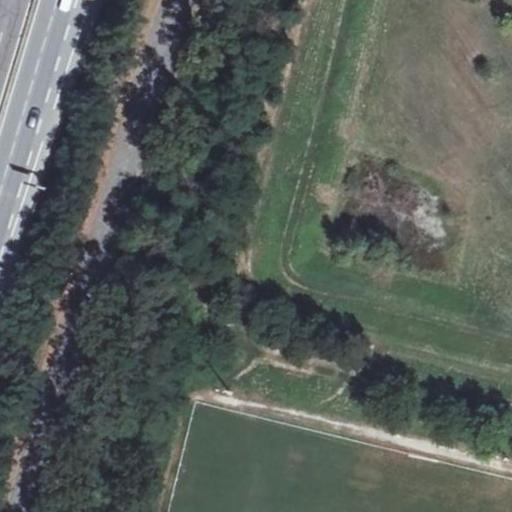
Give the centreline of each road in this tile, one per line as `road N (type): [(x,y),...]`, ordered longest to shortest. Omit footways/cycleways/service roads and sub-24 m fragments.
road 1 (unclassified): [(170,0),(10,511)]
road 2 (motorway): [(0,188),(57,0)]
